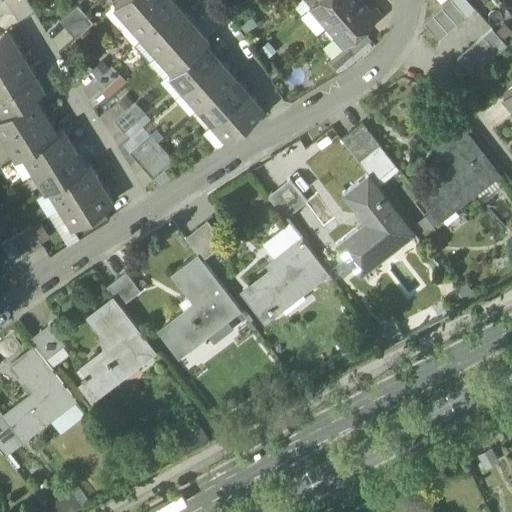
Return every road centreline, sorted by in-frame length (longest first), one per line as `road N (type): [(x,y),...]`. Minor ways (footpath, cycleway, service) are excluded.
road 1 (primary): [(511,332),(181,511)]
road 2 (primary): [(273,511),(511,379)]
road 3 (residential): [(148,211),(12,0)]
road 4 (residential): [(288,127),(375,77),(400,45),(407,0)]
road 5 (residential): [(0,313),(148,211)]
road 6 (residential): [(148,211),(288,127)]
road 7 (residential): [(210,0),(288,127)]
